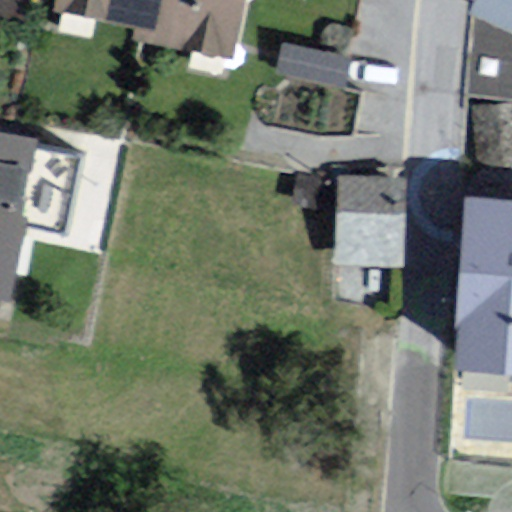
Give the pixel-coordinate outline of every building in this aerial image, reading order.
[(57,0),(56,7),(150,26),(154,0),(57,0)] [(240,0),(154,0),(150,26),(148,33),(230,50),(240,0)] [(511,0),(471,0),(472,1),(511,18),(511,0)] [(511,44),(482,45),(483,78),(511,77),(511,44)] [(282,45),(276,71),(345,85),(350,58),(282,45)] [(0,132),(0,294),(6,296),(22,216),(17,215),(33,140),(0,132)] [(404,180),(340,178),(338,260),(402,262),(404,180)] [(511,203),(467,201),(457,352),(511,355),(511,203)]
